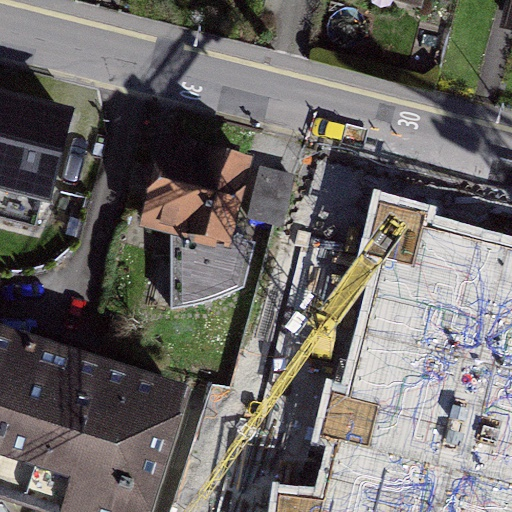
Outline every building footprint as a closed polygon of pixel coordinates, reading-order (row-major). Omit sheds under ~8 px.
[(65,127),(0,111),(0,198),(47,209),(65,127)] [(250,164),(167,147),(150,232),(234,248),(250,164)] [(465,211),(377,195),(362,279),(449,295),(465,211)] [(153,511),(191,394),(0,334),(0,498),(43,511),(153,511)] [(408,511),(417,486),(314,455),(296,511),(408,511)]
